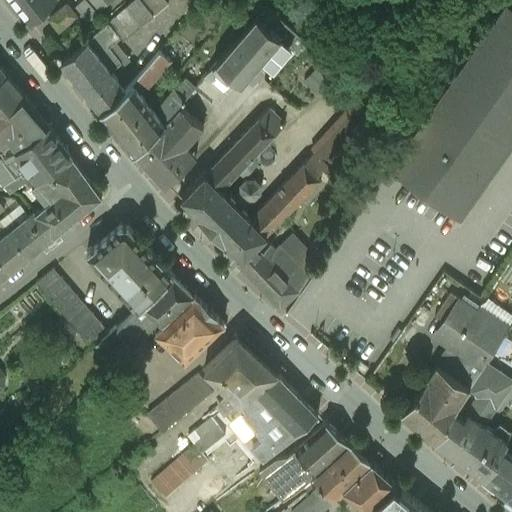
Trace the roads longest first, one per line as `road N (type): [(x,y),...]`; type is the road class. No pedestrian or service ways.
road 1 (primary): [(497,511),(193,243),(131,176)]
road 2 (primary): [(131,176),(0,16)]
road 3 (residential): [(131,176),(0,283)]
